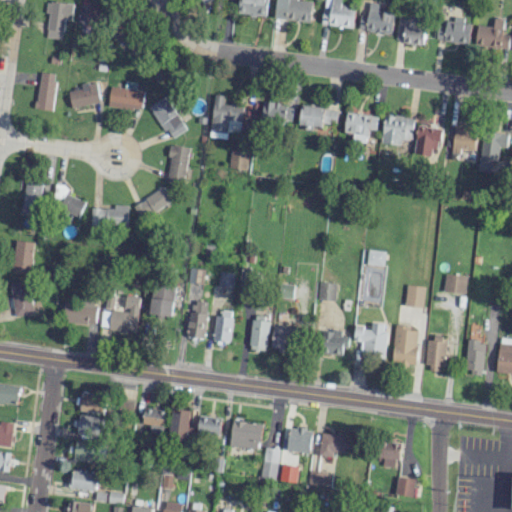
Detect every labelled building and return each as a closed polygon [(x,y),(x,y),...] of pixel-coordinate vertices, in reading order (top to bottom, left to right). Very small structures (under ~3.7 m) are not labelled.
[(241,0),(240,13),(266,16),(267,0),(241,0)] [(276,0),(275,18),(311,20),(312,1),(297,0),(276,0)] [(337,0),(323,0),(323,25),(354,26),(354,1),(337,0)] [(72,4),(48,1),(44,37),(61,38),(63,18),(71,19),(72,4)] [(360,14),(359,30),(392,32),(393,12),(378,11),(378,3),(369,3),(368,14),(360,14)] [(95,7),(78,6),(78,27),(95,28),(95,7)] [(395,40),(422,44),(425,26),(420,26),(421,16),(400,12),(395,40)] [(470,23),(463,22),(463,16),(454,16),(453,20),(437,19),(436,40),(469,42),(470,23)] [(492,26),(478,24),(475,44),(507,48),(509,34),(501,33),(503,18),(494,17),(492,26)] [(35,108),(51,109),(55,73),(39,71),(35,108)] [(81,89),(68,90),(70,106),(99,103),(96,81),(80,83),(81,89)] [(107,104),(140,110),(144,91),(110,85),(107,104)] [(243,103),(224,102),(224,94),(213,93),(211,136),(226,137),(227,130),(241,131),(243,103)] [(170,139),(186,128),(164,95),(148,105),(170,139)] [(263,102),(261,121),(292,123),(293,103),(263,102)] [(299,123),(336,127),(338,109),(301,105),(299,123)] [(351,140),(366,142),(368,129),(376,130),(378,115),(346,111),(344,132),(352,133),(351,140)] [(414,117),(385,113),(381,142),(400,144),(401,138),(411,139),(414,117)] [(431,147),(438,148),(440,127),(417,125),(414,153),(430,154),(431,147)] [(451,152),(459,153),(460,148),(474,150),(476,128),(454,126),(451,152)] [(506,147),(507,133),(483,130),(477,169),(495,172),(498,146),(506,147)] [(189,148),(169,144),(166,156),(170,157),(165,181),(181,184),(189,148)] [(246,170),(249,151),(231,148),(228,166),(246,170)] [(47,181),(23,180),(22,212),(46,213),(47,181)] [(66,188),(58,185),(49,203),(78,216),(85,201),(64,192),(66,188)] [(132,205),(140,218),(171,200),(163,186),(132,205)] [(90,207),(90,226),(126,227),(126,204),(114,204),(114,208),(90,207)] [(32,241),(13,240),(11,274),(31,275),(32,241)] [(203,284),(205,269),(189,267),(188,282),(203,284)] [(231,287),(235,273),(220,270),(217,284),(231,287)] [(442,290),(464,293),(466,276),(445,273),(442,290)] [(14,316),(33,313),(29,279),(9,282),(14,316)] [(318,299),(335,300),(336,282),(318,282),(318,299)] [(403,304),(422,307),(425,287),(407,283),(403,304)] [(169,315),(171,292),(151,290),(149,313),(169,315)] [(110,309),(109,330),(137,331),(139,295),(126,294),(126,310),(110,309)] [(206,309),(189,308),(188,337),(205,337),(206,309)] [(230,340),(232,310),(216,309),(215,340),(230,340)] [(250,348),(267,349),(268,317),(252,316),(250,348)] [(353,339),(363,341),(361,357),(383,360),(386,323),(371,322),(370,327),(354,326),(353,339)] [(271,349),(291,350),(292,327),(272,325),(271,349)] [(390,362),(414,365),(419,328),(395,325),(390,362)] [(342,346),(348,346),(348,336),(341,336),(341,330),(318,329),(317,352),(342,353),(342,346)] [(447,342),(427,339),(423,367),(442,370),(447,342)] [(466,374),(482,374),(484,340),(467,340),(466,374)] [(496,372),(511,372),(511,343),(497,342),(496,372)] [(18,384),(0,382),(0,401),(17,403),(18,384)] [(111,395),(81,391),(79,409),(108,413),(111,395)] [(150,424),(149,432),(163,434),(166,410),(145,407),(143,423),(150,424)] [(189,427),(189,409),(171,408),(170,440),(192,441),(193,427),(189,427)] [(103,416),(79,413),(76,432),(100,436),(103,416)] [(222,417),(199,414),(196,434),(218,438),(222,417)] [(258,449),(262,423),(233,419),(229,445),(258,449)] [(0,444),(11,446),(13,422),(0,420),(0,444)] [(312,429),(289,427),(286,450),(310,452),(312,429)] [(358,437),(321,432),(318,454),(331,457),(332,452),(355,455),(358,437)] [(73,458),(95,460),(97,442),(75,440),(73,458)] [(397,466),(398,442),(379,441),(378,458),(382,458),(382,466),(397,466)] [(261,478),(277,478),(278,448),(263,447),(261,478)] [(0,469),(8,470),(9,450),(0,449),(0,469)] [(297,481),(298,465),(281,464),(280,480),(297,481)] [(70,487),(95,490),(97,473),(72,469),(70,487)] [(414,477),(396,476),(395,494),(412,495),(414,477)] [(122,492),(108,490),(107,501),(121,503),(122,492)] [(91,511),(93,503),(69,499),(66,511),(91,511)] [(179,511),(181,502),(164,501),(162,511),(179,511)]
